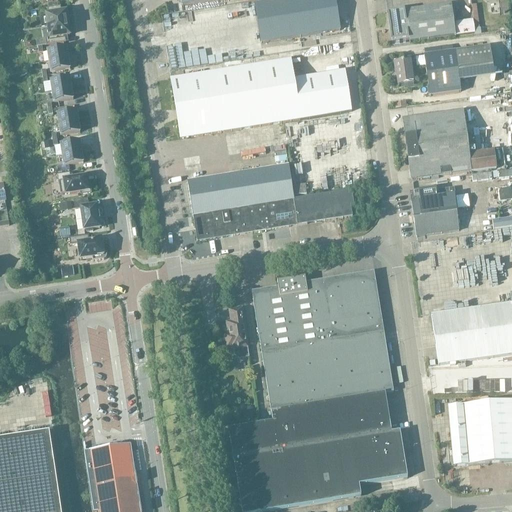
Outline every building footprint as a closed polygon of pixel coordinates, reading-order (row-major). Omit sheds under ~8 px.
[(334,0),(282,0),(256,4),(254,5),(256,12),(261,44),(340,31),(334,0)] [(454,25),(451,5),(388,14),(389,25),(390,25),(390,31),(392,42),(409,39),(410,42),(455,36),(474,33),(473,22),(454,25)] [(46,15),(47,27),(69,24),(67,15),(66,15),(66,12),(61,13),(60,7),(47,9),(48,15),(46,15)] [(250,18),(255,17),(253,7),(247,9),(250,18)] [(177,17),(177,31),(192,30),(191,16),(177,17)] [(70,33),(69,24),(47,27),(49,38),(45,39),(46,45),(45,45),(46,46),(65,43),(64,37),(69,36),(69,33),(70,33)] [(238,50),(252,49),(252,42),(237,42),(238,50)] [(490,48),(455,52),(441,54),(440,48),(424,50),(425,56),(424,56),(429,97),(460,93),(459,83),(493,78),(490,48)] [(68,59),(66,49),(47,52),(48,62),(68,59)] [(70,70),(68,59),(48,62),(50,73),(70,70)] [(290,60),(279,62),(241,68),(200,75),(178,78),(171,80),(180,140),(300,121),(300,120),(351,112),(344,72),(293,80),(290,60)] [(414,89),(413,83),(410,61),(394,63),(396,72),(396,71),(398,85),(403,84),(404,89),(406,90),(414,89)] [(51,93),(71,90),(69,79),(50,82),(51,93)] [(73,100),(71,90),(51,93),(53,103),(73,100)] [(78,122),(76,112),(57,115),(58,126),(78,122)] [(493,151),(469,154),(463,112),(402,120),(410,180),(471,172),(495,169),(493,151)] [(80,133),(78,122),(58,126),(60,136),(80,133)] [(481,149),(480,138),(472,139),(473,149),(481,149)] [(61,156),(81,153),(80,143),(60,146),(61,156)] [(83,163),(81,153),(61,156),(63,167),(83,163)] [(245,207),(293,200),(288,166),(218,177),(224,211),(245,207)] [(69,174),(56,176),(57,182),(58,183),(60,196),(80,192),(81,195),(90,193),(88,184),(86,185),(86,182),(85,182),(84,178),(70,180),(69,174)] [(498,183),(511,182),(511,174),(497,175),(498,183)] [(202,180),(208,213),(212,213),(224,211),(218,177),(202,180)] [(208,213),(202,180),(187,182),(192,216),(204,214),(208,213)] [(416,237),(458,231),(453,196),(436,198),(435,189),(413,192),(414,201),(411,201),(416,237)] [(293,200),(298,226),(352,217),(350,206),(353,205),(352,195),(349,195),(348,191),(293,200)] [(92,232),(92,230),(99,229),(98,220),(99,220),(99,219),(98,220),(98,216),(98,215),(97,215),(96,206),(88,208),(87,200),(73,202),(74,210),(81,209),(84,231),(86,231),(86,233),(92,232)] [(298,226),(293,200),(245,207),(250,234),(298,226)] [(245,207),(224,211),(212,213),(216,239),(250,234),(245,207)] [(212,213),(208,213),(204,214),(208,241),(216,239),(212,213)] [(204,214),(192,216),(193,217),(197,242),(208,241),(204,214)] [(106,256),(106,255),(105,254),(104,253),(103,252),(101,241),(86,243),(85,236),(69,238),(70,246),(78,245),(80,260),(92,258),(92,262),(102,261),(103,260),(104,259),(105,258),(106,257),(106,256)] [(451,270),(453,280),(467,278),(466,268),(451,270)] [(261,353),(383,333),(374,272),(305,283),(304,274),(276,279),(278,288),(251,292),(261,353)] [(443,310),(464,308),(463,299),(453,300),(453,304),(443,305),(443,310)] [(511,304),(430,316),(438,366),(511,355),(511,304)] [(229,337),(225,337),(227,349),(231,349),(231,351),(233,351),(233,355),(234,357),(237,359),(240,359),(248,358),(247,349),(241,309),(230,311),(232,323),(227,324),(229,337)] [(393,393),(383,333),(261,353),(271,419),(227,426),(241,511),(272,511),(360,498),(359,487),(407,479),(399,432),(391,434),(385,394),(393,393)] [(454,389),(444,389),(444,383),(441,383),(442,395),(454,395),(454,389)] [(511,402),(448,409),(453,467),(511,462),(511,402)] [(251,408),(246,408),(244,412),(244,417),(248,419),(252,418),(254,415),(254,411),(251,408)] [(60,511),(49,431),(0,438),(0,511),(60,511)] [(130,445),(84,452),(84,453),(93,511),(96,511),(98,511),(140,511),(138,494),(137,495),(136,486),(137,485),(134,465),(133,465),(130,445)]
